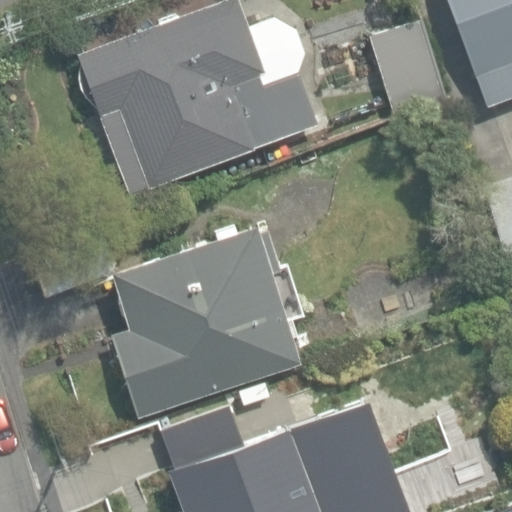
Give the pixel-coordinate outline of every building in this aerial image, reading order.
[(96,107),(127,193),(314,121),(295,66),(302,47),(293,24),(271,13),(247,21),(238,0),(210,0),(77,50),(74,68),(78,86),(88,101),(96,107)] [(511,0),(445,0),(484,103),(511,92),(511,0)] [(360,31),(385,112),(440,95),(416,14),(360,31)] [(511,274),(511,165),(481,175),(511,274)] [(108,329),(135,411),(299,357),(269,266),(277,264),(263,222),(255,224),(253,219),(117,263),(110,269),(127,323),(108,329)] [(409,511),(370,393),(240,438),(226,401),(159,424),(182,511),(409,511)]
